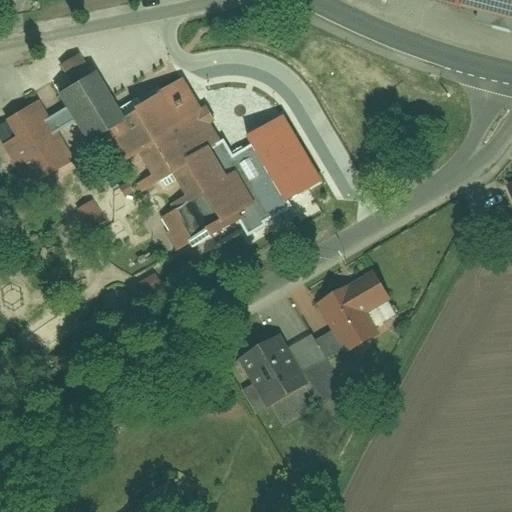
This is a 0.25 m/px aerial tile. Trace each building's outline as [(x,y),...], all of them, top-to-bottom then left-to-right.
[(511,0),(441,0),(441,2),(486,14),(483,23),(511,30),(511,0)] [(161,48),(175,69),(193,57),(180,37),(161,48)] [(89,74),(53,96),(61,110),(71,125),(83,144),(118,122),(89,74)] [(183,78),(125,112),(163,176),(168,173),(201,153),(221,141),(183,78)] [(44,120),(35,103),(2,121),(12,139),(0,145),(0,149),(23,190),(69,164),(53,135),(44,120)] [(61,110),(44,120),(53,135),(71,125),(61,110)] [(281,116),(241,140),(279,204),(319,181),(281,116)] [(201,153),(168,173),(186,205),(157,220),(177,256),(238,223),(234,215),(249,207),(232,174),(217,182),(201,153)] [(75,213),(89,232),(105,220),(90,201),(75,213)] [(347,351),(351,357),(387,336),(382,328),(374,314),(395,302),(399,299),(382,270),(321,306),(337,332),(347,351)] [(403,316),(395,302),(374,314),(382,328),(403,316)] [(337,332),(321,341),(332,360),(347,351),(337,332)] [(317,335),(294,349),(309,373),(332,360),(321,341),(317,335)] [(286,336),(245,360),(274,409),(316,385),(309,373),(294,349),(286,336)]
